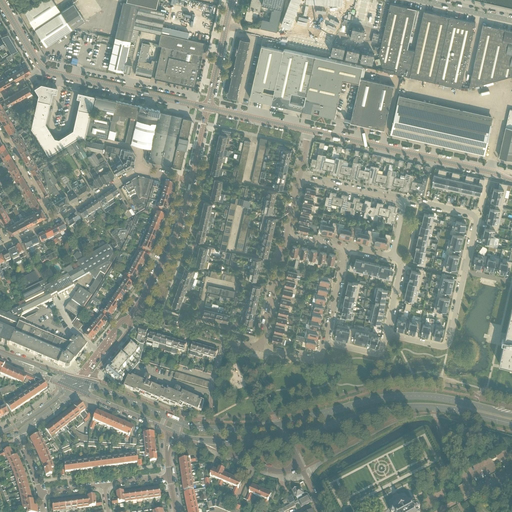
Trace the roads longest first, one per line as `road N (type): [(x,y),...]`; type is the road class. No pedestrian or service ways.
road 1 (secondary): [(511,415),(446,398),(395,397),(280,425)]
road 2 (secondary): [(287,438),(393,407),(426,405),(511,423)]
road 3 (tertiary): [(511,176),(309,131)]
road 4 (tertiary): [(207,108),(42,68)]
road 5 (residential): [(54,221),(132,174),(190,181)]
road 6 (tertiary): [(136,308),(172,245),(190,181)]
road 7 (residential): [(385,334),(445,346),(465,272)]
road 8 (unclassified): [(209,441),(281,470),(301,469),(287,438)]
